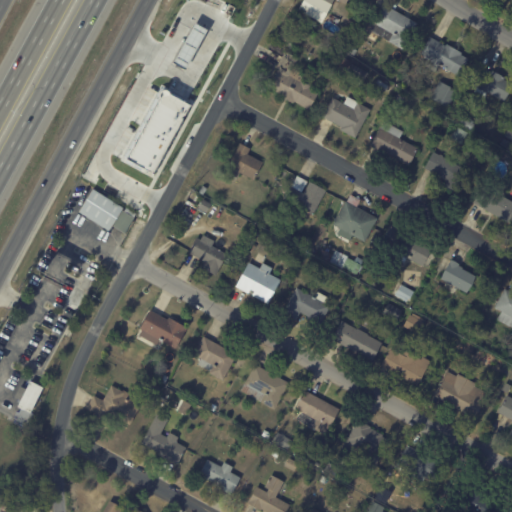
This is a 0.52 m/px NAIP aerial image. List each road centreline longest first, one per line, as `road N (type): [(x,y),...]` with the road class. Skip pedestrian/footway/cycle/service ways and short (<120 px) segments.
road 1 (residential): [(66,511),(64,391),(270,0)]
road 2 (residential): [(130,255),(511,467)]
road 3 (residential): [(219,92),(511,254)]
road 4 (secondary): [(0,271),(149,0)]
road 5 (motorway): [(0,171),(92,0)]
road 6 (residential): [(60,437),(198,511)]
